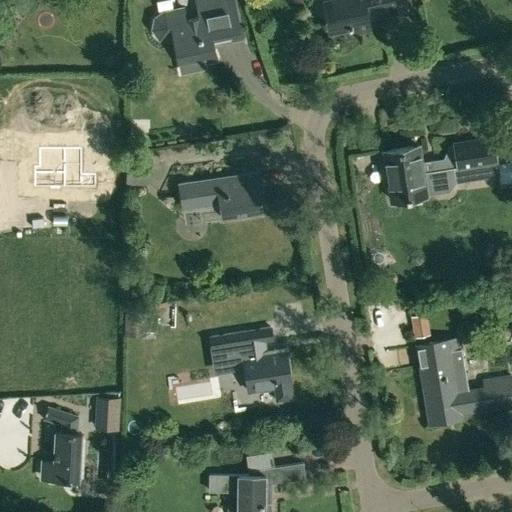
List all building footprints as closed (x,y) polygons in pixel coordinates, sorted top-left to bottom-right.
[(156,24),(156,25),(156,26),(156,28),(157,29),(157,30),(158,31),(158,33),(159,34),(160,35),(161,36),(162,37),(163,37),(164,38),(165,39),(166,39),(167,40),(169,40),(170,40),(171,40),(173,40),(174,40),(175,40),(180,62),(205,56),(207,63),(218,60),(214,44),(210,27),(239,21),(234,0),(196,0),(200,16),(186,19),(184,7),(165,11),(164,12),(163,13),(162,13),(161,14),(160,15),(159,16),(158,17),(158,19),(157,20),(157,21),(156,22),(156,24)] [(325,0),(323,0),(328,21),(336,19),(338,28),(351,25),(353,31),(370,27),(368,17),(396,11),(393,0),(325,0)] [(493,137),(454,143),(454,144),(458,166),(458,167),(496,161),(497,161),(494,143),(493,137)] [(511,140),(494,143),(497,161),(497,163),(511,160),(511,140)] [(392,199),(426,194),(449,191),(455,182),(453,166),(423,171),(419,145),(385,150),(392,199)] [(88,198),(87,148),(29,149),(30,198),(88,198)] [(153,158),(138,158),(128,157),(126,183),(152,184),(153,158)] [(180,183),(184,207),(221,201),(223,217),(265,211),(259,171),(180,183)] [(126,311),(125,334),(146,335),(147,312),(126,311)] [(431,334),(427,313),(411,316),(415,337),(431,334)] [(249,390),(275,386),(277,399),(293,397),(286,349),(266,352),(264,339),(272,338),(270,326),(210,335),(214,364),(244,359),(249,390)] [(477,387),(468,389),(459,336),(417,343),(430,423),(462,417),(461,411),(511,402),(511,383),(510,374),(476,380),(477,387)] [(120,396),(98,395),(96,427),(118,428),(120,396)] [(63,431),(62,431),(56,431),(54,461),(42,461),(41,477),(79,479),(82,433),(77,432),(78,415),(49,406),(46,417),(63,423),(63,431)] [(272,511),(272,502),(266,502),(266,483),(306,477),(304,461),(249,470),(250,474),(210,474),(210,489),(238,490),(238,511),(272,511)]
